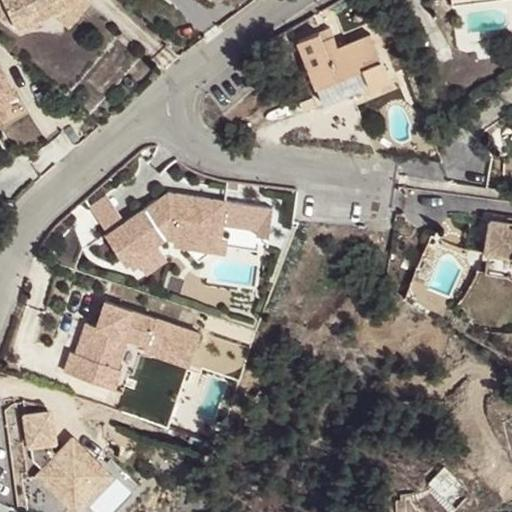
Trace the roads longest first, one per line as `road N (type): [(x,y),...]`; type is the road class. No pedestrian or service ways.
road 1 (residential): [(0,285),(36,214),(154,110)]
road 2 (residential): [(363,179),(221,157),(154,110)]
road 3 (residential): [(154,110),(304,0)]
